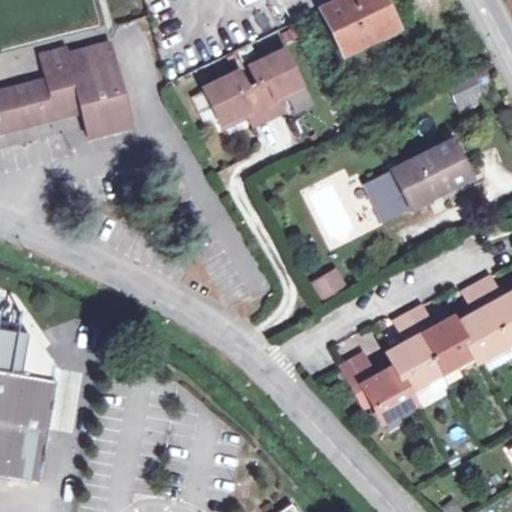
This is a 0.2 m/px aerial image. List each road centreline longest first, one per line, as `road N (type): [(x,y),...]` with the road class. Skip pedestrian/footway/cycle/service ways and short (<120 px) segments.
road 1 (unclassified): [(406,511),(288,388),(87,256),(0,220)]
road 2 (unknown): [(224,347),(296,299),(299,284),(232,173),(283,134)]
road 3 (unknown): [(257,369),(481,250)]
